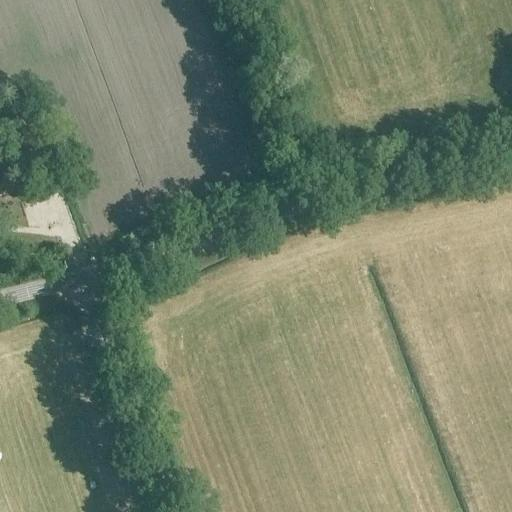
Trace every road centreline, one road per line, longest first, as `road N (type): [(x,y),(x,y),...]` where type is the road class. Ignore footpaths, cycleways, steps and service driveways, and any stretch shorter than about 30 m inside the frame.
road 1 (unclassified): [(80,278),(263,214),(511,155)]
road 2 (tertiary): [(167,511),(80,278)]
